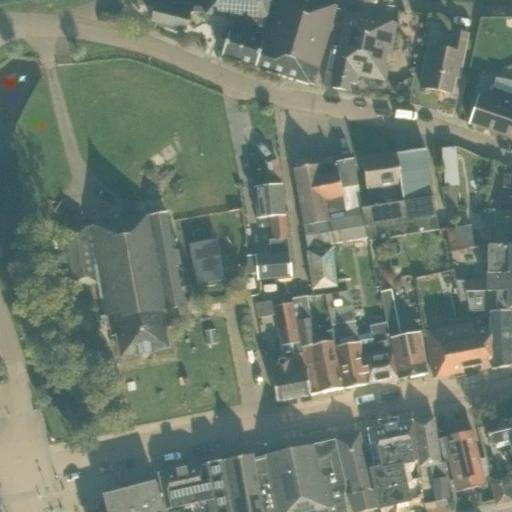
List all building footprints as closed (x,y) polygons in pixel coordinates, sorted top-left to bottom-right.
[(229,32),(221,57),(312,86),(336,7),(311,0),(205,0),(204,16),(239,19),(234,33),(229,32)] [(185,31),(190,14),(155,5),(150,22),(185,31)] [(357,76),(384,81),(395,23),(343,13),(336,49),(331,47),(323,87),(348,92),(349,83),(356,84),(357,76)] [(428,47),(420,88),(450,94),(454,79),(457,80),(466,35),(454,32),(450,51),(428,47)] [(511,139),(511,96),(492,89),(489,99),(479,96),(469,125),(511,139)] [(368,243),(438,232),(432,199),(433,199),(425,150),(361,161),(366,191),(367,191),(368,199),(361,200),(362,210),(362,211),(367,239),(368,243)] [(358,187),(353,162),(337,165),(341,190),(358,187)] [(342,215),(345,214),(345,213),(341,190),(337,165),(318,167),(317,165),(293,170),(303,227),(304,227),(343,219),(342,215)] [(509,189),(506,213),(511,213),(511,176),(504,175),(502,188),(509,189)] [(273,254),(288,252),(287,240),(281,186),(254,189),(256,218),(270,217),(273,254)] [(441,189),(443,209),(457,208),(455,188),(441,189)] [(500,213),(501,202),(486,201),(484,212),(500,213)] [(345,213),(345,214),(342,215),(343,219),(304,227),(308,250),(367,239),(362,211),(362,210),(345,213)] [(511,246),(511,213),(506,213),(506,214),(500,213),(484,212),(483,228),(507,229),(505,246),(511,246)] [(109,338),(116,337),(120,359),(169,349),(162,312),(183,308),(166,213),(40,236),(50,292),(96,284),(102,317),(98,317),(100,326),(107,324),(109,338)] [(470,227),(446,231),(450,253),(473,249),(470,227)] [(224,282),(216,242),(187,247),(195,288),(224,282)] [(486,311),(511,311),(511,246),(505,246),(487,246),(486,283),(463,282),(468,311),(486,311)] [(306,252),(311,291),(336,288),(331,248),(306,252)] [(291,279),(291,270),(289,253),(288,252),(273,254),(254,255),(255,269),(256,275),(257,282),(291,279)] [(240,277),(256,275),(255,269),(254,255),(245,256),(246,266),(240,277)] [(243,281),(245,291),(255,289),(253,279),(243,281)] [(343,390),(366,386),(348,292),(326,296),(343,390)] [(292,300),(310,396),(342,390),(331,333),(314,336),(306,297),(292,300)] [(274,307),(281,347),(299,344),(292,304),(274,307)] [(385,311),(398,379),(426,374),(419,335),(400,338),(394,309),(385,311)] [(509,312),(490,313),(490,328),(491,368),(491,371),(510,367),(510,355),(509,312)] [(448,328),(424,332),(432,376),(432,377),(433,380),(447,377),(448,377),(463,374),(462,370),(475,367),(479,366),(480,366),(480,370),(491,368),(490,328),(474,331),(473,323),(461,325),(448,328)] [(359,347),(366,386),(397,380),(386,324),(370,327),(371,334),(357,337),(359,347)] [(310,396),(302,354),(268,360),(276,403),(310,396)] [(433,419),(411,423),(418,470),(431,468),(436,503),(450,501),(444,465),(441,465),(433,419)] [(511,420),(504,422),(484,427),(492,457),(511,452),(511,457),(511,420)] [(418,470),(411,423),(368,431),(369,439),(361,440),(379,510),(421,500),(416,470),(418,470)] [(471,431),(443,438),(456,492),(484,486),(471,431)] [(358,435),(335,441),(345,482),(348,481),(352,496),(349,497),(352,511),(374,511),(377,511),(358,435)] [(333,441),(313,446),(327,511),(345,511),(342,495),(345,487),(333,441)] [(225,461),(234,511),(327,511),(313,446),(265,457),(266,461),(253,464),(252,456),(225,461)] [(209,511),(234,511),(225,461),(202,465),(200,466),(207,501),(209,511)] [(156,486),(161,509),(163,511),(164,511),(166,510),(207,501),(200,466),(158,475),(160,485),(156,486)] [(511,501),(511,497),(506,475),(489,479),(496,506),(511,501)] [(163,511),(161,509),(156,486),(155,482),(101,496),(105,511),(163,511)]
